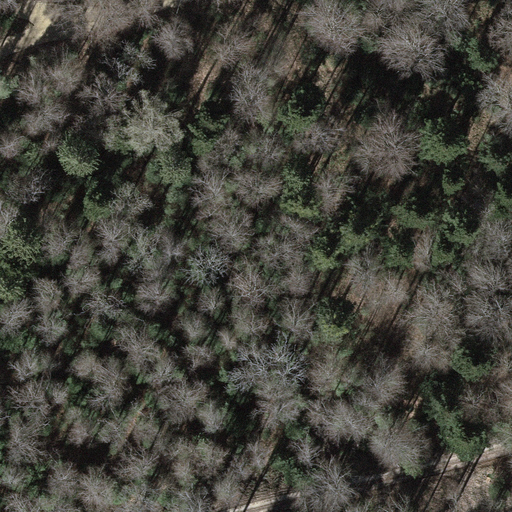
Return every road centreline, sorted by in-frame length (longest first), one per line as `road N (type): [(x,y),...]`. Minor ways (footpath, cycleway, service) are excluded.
road 1 (track): [(511,434),(222,511)]
road 2 (track): [(167,0),(0,55)]
